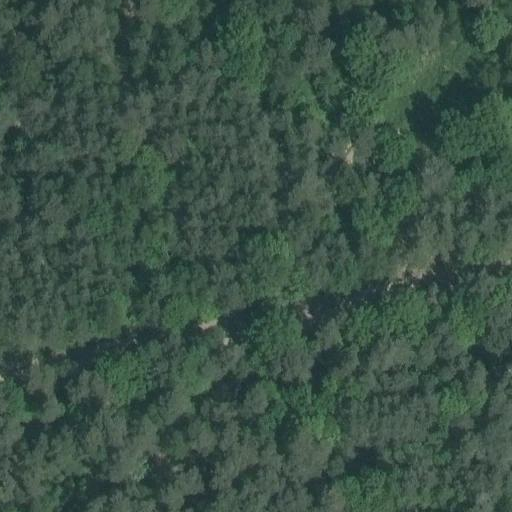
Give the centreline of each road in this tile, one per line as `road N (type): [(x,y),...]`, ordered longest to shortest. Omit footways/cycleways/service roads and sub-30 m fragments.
road 1 (unknown): [(0,383),(511,272)]
road 2 (track): [(406,295),(378,141)]
